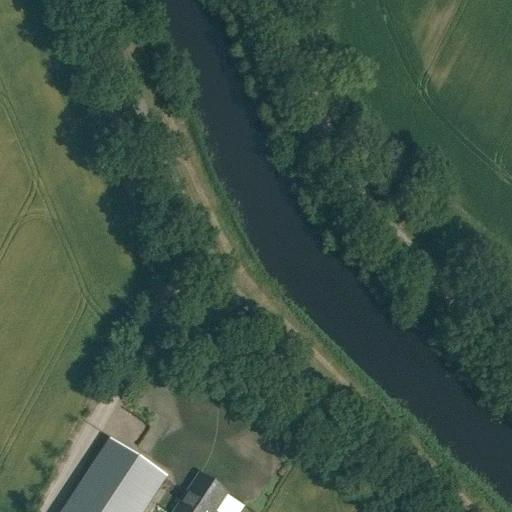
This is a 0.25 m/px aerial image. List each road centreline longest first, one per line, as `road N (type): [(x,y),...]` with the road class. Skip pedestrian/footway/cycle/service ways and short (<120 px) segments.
road 1 (unclassified): [(447,511),(233,299),(197,238),(92,0)]
road 2 (track): [(511,363),(372,217),(347,178),(270,0)]
